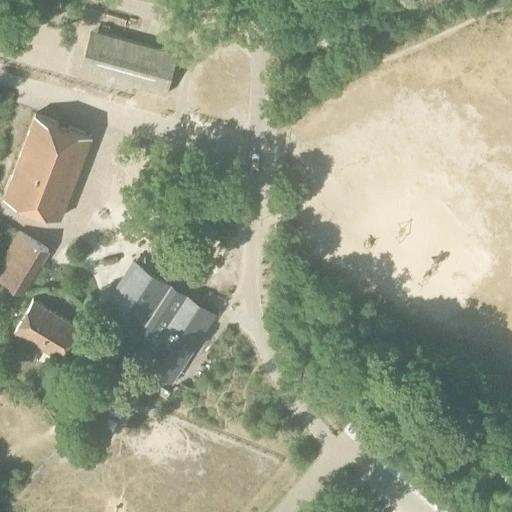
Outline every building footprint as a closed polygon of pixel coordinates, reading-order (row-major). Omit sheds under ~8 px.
[(166,95),(177,53),(100,32),(90,68),(134,80),(132,86),(166,95)] [(60,217),(91,135),(65,125),(34,114),(3,196),(60,217)] [(0,261),(0,278),(22,292),(49,249),(19,231),(0,261)] [(132,266),(98,320),(112,329),(106,339),(141,361),(170,379),(210,314),(183,297),(181,301),(175,297),(168,292),(170,289),(145,274),(132,266)] [(81,328),(34,299),(33,298),(15,328),(62,358),(81,328)]
